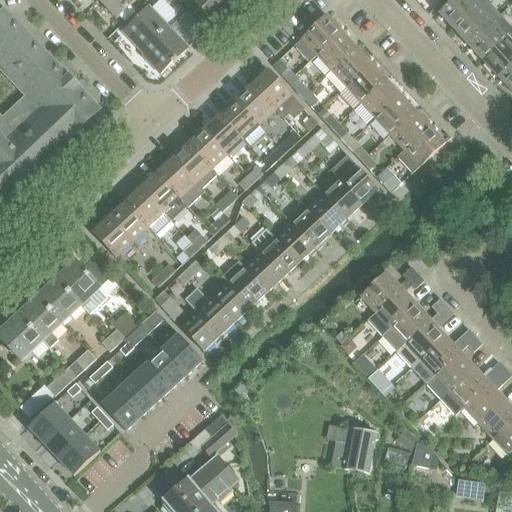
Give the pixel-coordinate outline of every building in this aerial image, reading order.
[(101,0),(99,3),(116,20),(137,0),(136,0),(101,0)] [(217,0),(189,0),(208,20),(223,6),(217,0)] [(482,0),(454,0),(438,15),(453,31),(478,8),(479,9),(485,3),(482,0)] [(492,23),(479,9),(478,8),(453,31),(468,48),(493,24),(492,23)] [(173,65),(188,50),(149,9),(122,34),(154,67),(153,68),(160,75),(172,64),(173,65)] [(75,134),(98,111),(76,89),(77,88),(28,36),(27,37),(4,13),(0,17),(0,203),(20,184),(22,186),(34,175),(32,173),(74,133),(75,134)] [(194,44),(205,34),(186,13),(175,24),(194,44)] [(342,33),(327,17),(302,41),(316,57),(342,33)] [(511,32),(499,17),(492,23),(493,24),(468,48),(482,63),(511,35),(511,32)] [(316,57),(331,73),(357,50),(342,33),(316,57)] [(511,35),(482,63),(497,80),(511,65),(511,35)] [(331,73),(326,78),(340,94),(346,89),(371,65),(357,50),(331,73)] [(280,77),(286,71),(278,62),(272,68),(280,77)] [(346,89),(361,105),(387,82),(371,65),(346,89)] [(511,94),(511,65),(497,80),(511,95),(511,94)] [(274,113),(275,113),(280,118),(287,112),(291,112),(294,111),(297,110),(300,107),(268,72),(251,88),(274,113)] [(361,105),(375,121),(401,97),(387,82),(361,105)] [(311,93),(302,83),(295,90),(303,99),(311,93)] [(251,88),(236,102),(259,127),(274,113),(251,88)] [(303,99),(311,107),(318,101),(311,93),(303,99)] [(375,121),(390,137),(416,114),(401,97),(375,121)] [(236,102),(220,117),(243,142),(259,127),(236,102)] [(340,125),(330,114),(323,121),(333,131),(340,125)] [(390,137),(405,153),(430,129),(416,114),(390,137)] [(220,117),(204,131),(227,156),(243,142),(220,117)] [(317,126),(311,119),(302,127),(308,134),(317,126)] [(333,131),(340,139),(347,133),(340,125),(333,131)] [(430,129),(405,153),(397,160),(412,175),(445,145),(430,129)] [(204,131),(188,146),(211,171),(212,171),(227,156),(204,131)] [(310,152),(321,142),(314,135),(304,145),(310,152)] [(285,155),(294,146),(287,140),(278,148),(285,155)] [(304,145),(296,152),(303,159),(310,152),(304,145)] [(201,192),(202,191),(217,177),(212,171),(211,171),(188,146),(172,161),(201,192)] [(369,156),(360,146),(353,152),(362,163),(369,156)] [(278,148),(269,156),(275,163),(285,155),(278,148)] [(362,163),(370,171),(377,164),(369,156),(362,163)] [(185,207),(186,207),(188,209),(204,194),(202,191),(201,192),(172,161),(156,175),(185,207)] [(283,164),(273,174),(279,181),(281,179),(287,185),(295,178),(283,164)] [(355,167),(338,182),(362,207),(378,192),(355,167)] [(253,184),(262,176),(256,169),(247,177),(253,184)] [(271,188),(279,181),(273,174),(264,181),(271,188)] [(156,175),(140,190),(170,222),(185,207),(156,175)] [(247,177),(238,185),(244,192),(253,184),(247,177)] [(390,195),(397,189),(388,180),(382,186),(390,195)] [(338,182),(323,196),(347,221),(362,207),(338,182)] [(148,230),(154,237),(170,222),(140,190),(124,205),(148,230)] [(237,199),(230,192),(221,200),(228,208),(237,199)] [(240,202),(248,210),(257,201),(252,195),(251,196),(249,194),(240,202)] [(323,196),(307,211),(331,236),(347,221),(323,196)] [(124,205),(108,219),(132,245),(148,230),(124,205)] [(307,211),(291,225),(315,251),(331,236),(307,211)] [(229,222),(223,216),(207,230),(213,237),(229,222)] [(233,227),(240,234),(250,225),(243,218),(233,227)] [(108,219),(92,234),(116,260),(132,245),(108,219)] [(291,225),(275,240),(299,265),(315,251),(291,225)] [(267,231),(251,246),(259,255),(283,280),(299,265),(275,240),(267,231)] [(224,249),(233,240),(226,233),(217,241),(224,249)] [(197,251),(207,242),(201,235),(191,244),(197,251)] [(217,241),(208,250),(215,257),(224,249),(217,241)] [(191,244),(182,252),(189,259),(197,251),(191,244)] [(259,255),(243,270),(267,295),(283,280),(259,255)] [(75,263),(56,281),(80,308),(89,318),(106,302),(108,301),(99,291),(100,290),(103,287),(112,296),(119,290),(110,280),(93,262),(83,271),(75,263)] [(192,278),(201,270),(194,262),(185,271),(192,278)] [(238,264),(222,279),(228,284),(251,310),(267,295),(243,270),(238,264)] [(166,282),(175,274),(169,267),(160,275),(166,282)] [(402,276),(408,283),(417,275),(411,268),(402,276)] [(185,271),(176,279),(183,286),(192,278),(185,271)] [(360,297),(375,313),(401,290),(386,273),(360,297)] [(160,275),(151,283),(157,290),(166,282),(160,275)] [(424,282),(417,275),(408,283),(415,290),(424,282)] [(56,281),(37,299),(61,326),(80,308),(56,281)] [(228,284),(212,299),(235,324),(251,310),(228,284)] [(376,314),(367,322),(381,337),(390,329),(415,305),(401,290),(375,313),(376,314)] [(197,291),(185,302),(191,309),(196,314),(219,339),(235,324),(212,299),(208,303),(197,291)] [(169,300),(163,293),(154,301),(160,308),(169,300)] [(51,335),(61,326),(37,299),(18,317),(43,343),(50,351),(58,343),(51,335)] [(431,308),(437,315),(446,306),(440,300),(431,308)] [(381,337),(395,353),(404,345),(430,321),(415,305),(390,329),(381,337)] [(436,329),(453,314),(446,306),(437,315),(430,321),(404,345),(395,353),(410,370),(419,362),(419,361),(444,338),(436,329)] [(203,354),(219,339),(196,314),(180,328),(203,354)] [(18,317),(0,333),(0,341),(21,364),(32,354),(39,361),(50,351),(43,343),(18,317)] [(147,320),(140,327),(146,333),(155,325),(149,318),(147,320)] [(131,319),(118,331),(125,339),(138,327),(131,319)] [(140,327),(131,335),(134,338),(137,341),(146,333),(140,327)] [(460,340),(466,346),(475,338),(469,331),(460,340)] [(123,342),(124,341),(116,332),(109,339),(117,347),(123,342)] [(177,335),(161,350),(187,377),(203,363),(177,335)] [(419,362),(410,370),(425,384),(433,377),(459,353),(466,346),(460,340),(453,347),(444,338),(419,361),(419,362)] [(473,354),(482,346),(475,338),(466,346),(473,354)] [(109,339),(102,345),(110,354),(117,347),(109,339)] [(342,345),(339,348),(348,357),(357,348),(349,339),(348,340),(342,345)] [(128,344),(119,352),(125,358),(134,350),(128,344)] [(161,350),(146,364),(172,391),(187,377),(161,350)] [(76,379),(84,372),(95,362),(87,353),(68,370),(76,379)] [(425,384),(440,400),(474,369),(459,353),(433,377),(425,384)] [(107,363),(98,371),(104,377),(113,369),(107,363)] [(370,363),(361,371),(367,379),(376,370),(370,363)] [(146,364),(131,377),(157,405),(172,391),(146,364)] [(482,379),(474,369),(440,400),(455,417),(463,409),(505,371),(498,364),(482,379)] [(68,370),(46,390),(54,399),(76,379),(68,370)] [(376,370),(367,379),(382,395),(392,386),(377,370),(376,370)] [(98,371),(89,379),(95,386),(104,377),(98,371)] [(511,378),(505,371),(463,409),(477,425),(503,402),(495,392),(511,378)] [(131,377),(116,391),(141,419),(157,405),(131,377)] [(76,385),(67,393),(72,400),(81,391),(76,385)] [(114,389),(98,403),(126,433),(141,419),(116,391),(114,389)] [(477,425),(492,441),(511,422),(511,411),(503,402),(477,425)] [(54,405),(28,429),(44,446),(70,421),(54,405)] [(97,408),(91,414),(99,423),(105,417),(97,408)] [(105,417),(99,423),(107,432),(113,426),(105,417)] [(221,418),(205,432),(212,440),(228,426),(221,418)] [(70,421),(44,446),(58,461),(84,437),(70,421)] [(511,452),(511,422),(492,441),(507,457),(511,452)] [(212,440),(201,449),(211,460),(234,439),(237,437),(228,426),(212,440)] [(404,430),(396,442),(411,453),(416,446),(417,445),(420,442),(404,430)] [(369,476),(376,436),(351,432),(348,448),(338,446),(337,455),(335,455),(333,470),(369,476)] [(84,437),(58,461),(74,478),(100,453),(84,437)] [(430,449),(417,445),(416,446),(411,467),(436,472),(439,460),(430,449)] [(384,461),(406,467),(410,455),(388,449),(384,461)] [(239,482),(218,458),(189,482),(188,481),(163,502),(166,505),(163,508),(166,511),(215,511),(210,506),(216,501),(219,504),(231,494),(229,491),(239,482)] [(496,511),(511,511),(511,496),(500,494),(496,511)] [(276,503),(268,503),(269,511),(295,511),(296,504),(276,503)]
